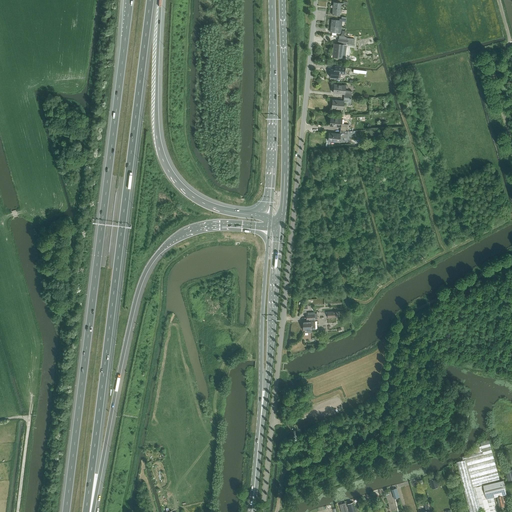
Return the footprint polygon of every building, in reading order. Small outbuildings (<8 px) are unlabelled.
[(348,38),(347,40),(347,42),(347,43),(347,46),(354,47),(355,39),(348,38)] [(333,50),(334,50),(334,57),(342,58),(344,44),(334,43),(333,50)] [(338,78),(341,78),(341,74),(345,74),(345,67),(334,66),(334,69),(331,69),(330,77),(338,78)] [(345,94),(344,97),(352,98),(352,91),(345,91),(346,86),(334,85),(333,93),(345,94)] [(343,110),(344,105),(351,105),(352,98),(344,97),(344,101),(333,100),(332,108),(343,110)] [(341,127),(341,130),(348,131),(349,124),(342,123),(342,119),(331,118),(330,126),(341,127)] [(340,134),(329,133),(328,141),(340,142),(340,137),(348,138),(348,131),(341,130),(340,134)] [(307,315),(307,321),(303,322),(303,330),(304,330),(305,333),(312,332),(312,330),(316,329),(315,319),(317,319),(317,313),(315,314),(315,312),(308,313),(308,315),(307,315)] [(489,440),(481,443),(482,446),(483,451),(484,455),(493,452),(489,440)] [(484,455),(483,451),(479,453),(463,457),(463,460),(467,459),(484,455)] [(493,452),(484,455),(467,459),(474,488),(476,487),(482,511),(498,511),(494,497),(497,497),(500,506),(505,505),(506,511),(510,511),(509,504),(507,498),(508,497),(504,480),(501,481),(493,452)] [(467,459),(463,460),(457,462),(470,511),(479,511),(482,511),(476,487),(474,488),(467,459)] [(438,487),(435,478),(429,479),(432,489),(438,487)]
